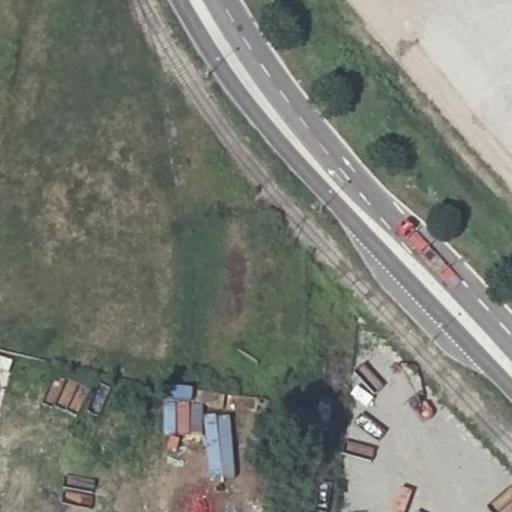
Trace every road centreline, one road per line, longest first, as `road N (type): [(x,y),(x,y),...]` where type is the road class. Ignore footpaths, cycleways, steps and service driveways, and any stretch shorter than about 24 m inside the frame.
road 1 (tertiary): [(195,0),(301,145),(511,370)]
road 2 (unknown): [(511,149),(382,0)]
